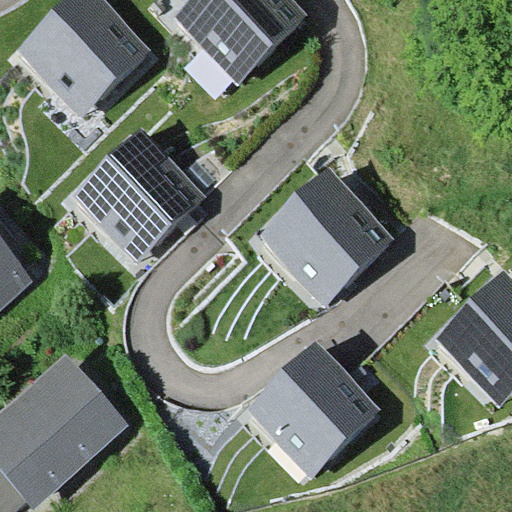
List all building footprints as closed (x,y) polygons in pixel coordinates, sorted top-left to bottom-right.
[(146,57),(86,0),(82,0),(17,67),(78,126),(146,57)] [(302,20),(281,0),(203,0),(174,31),(235,89),(302,20)] [(199,200),(138,141),(70,211),(132,270),(199,200)] [(389,243),(328,184),(260,253),(321,312),(389,243)] [(0,259),(0,317),(29,293),(0,259)] [(511,398),(511,292),(504,284),(437,354),(498,413),(511,398)] [(375,414),(314,355),(247,425),(308,484),(375,414)] [(65,367),(0,422),(0,484),(23,511),(35,511),(124,436),(65,367)]
